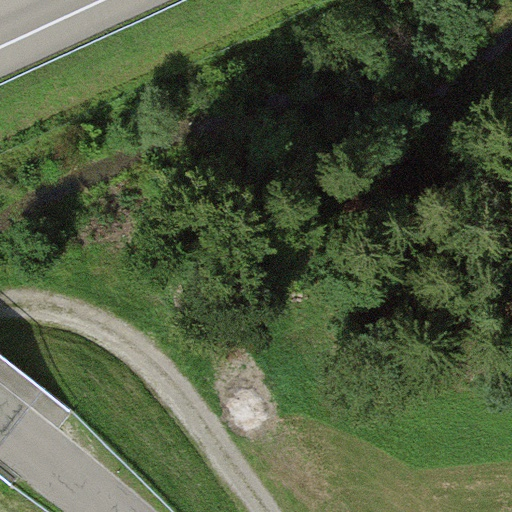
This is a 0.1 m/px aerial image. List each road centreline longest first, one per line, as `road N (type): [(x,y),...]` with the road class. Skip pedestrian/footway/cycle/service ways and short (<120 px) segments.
road 1 (track): [(272,511),(194,404),(132,342),(72,312),(0,307)]
road 2 (unclassified): [(0,420),(105,511)]
